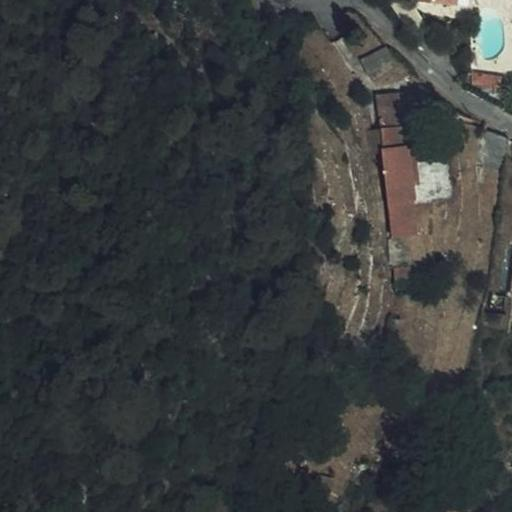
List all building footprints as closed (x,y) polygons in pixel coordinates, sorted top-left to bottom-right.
[(420,0),(419,10),(447,11),(447,0),(420,0)] [(447,0),(447,11),(460,12),(460,0),(447,0)] [(386,170),(387,170),(405,167),(403,156),(398,127),(397,119),(394,120),(390,99),(373,102),(386,170)] [(428,204),(422,205),(424,220),(464,213),(452,147),(412,154),(414,165),(415,170),(421,169),(428,204)] [(403,156),(405,167),(414,165),(412,154),(403,156)] [(424,220),(422,205),(415,170),(414,165),(405,167),(387,170),(402,254),(428,249),(422,220),(424,220)] [(421,169),(415,170),(422,205),(428,204),(421,169)] [(423,279),(419,259),(400,263),(404,283),(423,279)] [(426,305),(430,304),(426,286),(410,290),(413,307),(418,306),(419,312),(427,311),(426,305)]
